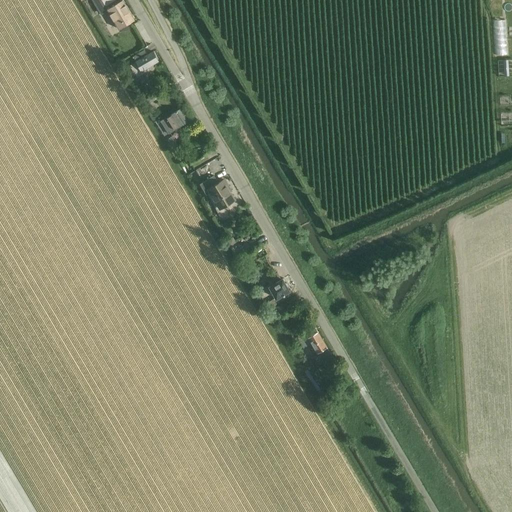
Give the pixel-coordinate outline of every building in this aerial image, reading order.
[(119,29),(126,25),(134,20),(122,0),(101,0),(102,1),(96,4),(99,9),(105,5),(119,29)] [(145,68),(149,66),(158,61),(153,52),(147,55),(144,50),(140,52),(136,54),(133,56),(136,61),(130,65),(137,78),(147,72),(145,68)] [(149,104),(155,100),(153,96),(146,99),(149,104)] [(169,133),(181,126),(189,120),(181,108),(173,113),(161,121),(169,133)] [(171,145),(176,141),(173,136),(167,139),(171,145)] [(220,209),(226,205),(235,200),(223,180),(218,183),(214,176),(200,184),(206,194),(210,192),(220,209)] [(261,260),(269,255),(266,248),(257,253),(261,260)] [(269,286),(276,297),(291,289),(287,282),(285,283),(283,278),(278,281),(269,286)] [(271,300),(265,303),(269,309),(279,303),(276,297),(271,300)] [(275,308),(280,315),(288,309),(284,302),(275,308)] [(311,343),(312,345),(322,340),(315,328),(308,333),(307,332),(298,338),(303,348),(311,343)] [(335,363),(322,340),(312,345),(326,369),(335,363)]
